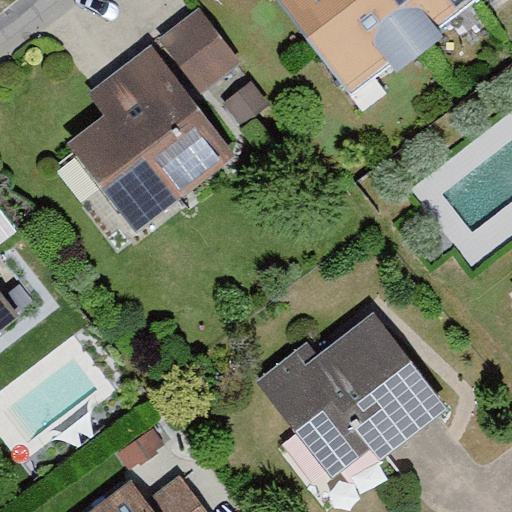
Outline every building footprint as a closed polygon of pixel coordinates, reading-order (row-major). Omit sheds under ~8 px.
[(474,0),(280,0),(355,103),(482,11),(474,0)] [(474,0),(482,11),(496,0),(474,0)] [(195,28),(163,54),(200,101),(233,75),(195,28)] [(119,133),(82,161),(140,238),(231,170),(152,65),(98,106),(119,133)] [(0,339),(15,328),(0,308),(0,339)] [(311,359),(264,395),(334,486),(374,456),(385,470),(450,420),(380,329),(322,373),(311,359)] [(151,444),(119,468),(129,482),(162,458),(151,444)] [(153,511),(140,495),(118,511),(196,511),(182,494),(158,511),(153,511)]
